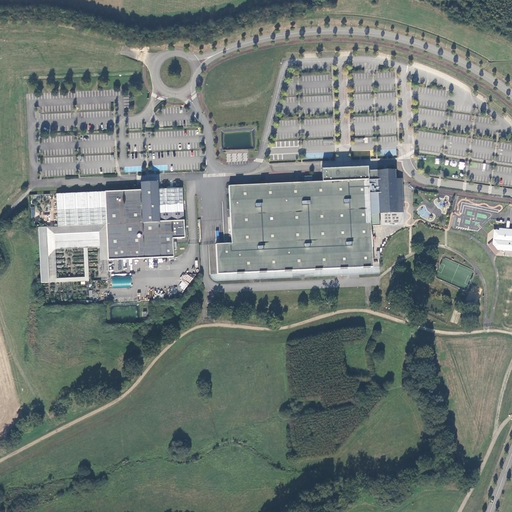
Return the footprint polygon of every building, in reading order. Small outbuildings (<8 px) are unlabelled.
[(323,181),(229,185),(232,243),(216,244),(218,274),(373,267),(371,213),(398,212),(397,188),(397,185),(396,182),(396,178),(396,170),(382,170),(378,170),(368,170),(368,166),(322,169),(323,181)] [(173,257),(172,239),(184,238),(182,188),(157,189),(157,182),(149,182),(140,182),(140,190),(56,194),(57,226),(105,224),(107,260),(108,260),(173,257)] [(105,224),(57,226),(46,227),(47,257),(54,249),(54,234),(98,232),(99,260),(107,260),(105,224)] [(47,257),(46,227),(38,227),(41,283),(48,283),(47,257)] [(498,230),(493,230),(492,245),(496,250),(511,251),(511,229),(498,228),(498,230)] [(177,285),(184,291),(193,278),(186,273),(177,285)] [(112,287),(131,288),(131,276),(112,276),(112,287)]
